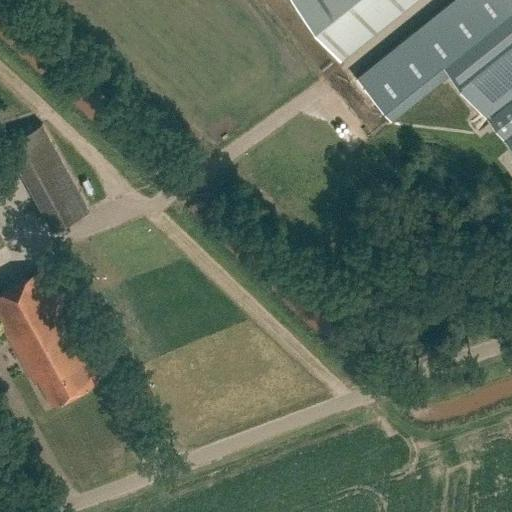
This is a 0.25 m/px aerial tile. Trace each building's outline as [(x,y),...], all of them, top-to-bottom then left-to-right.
[(294,0),(342,58),(413,0),(294,0)] [(511,0),(453,0),(358,77),(392,119),(451,71),(511,146),(511,0)] [(25,162),(55,229),(93,212),(64,145),(25,162)] [(82,343),(84,341),(42,267),(0,291),(0,322),(34,382),(38,380),(52,404),(98,378),(89,361),(92,359),(82,343)] [(487,308),(491,318),(499,315),(496,305),(487,308)]
